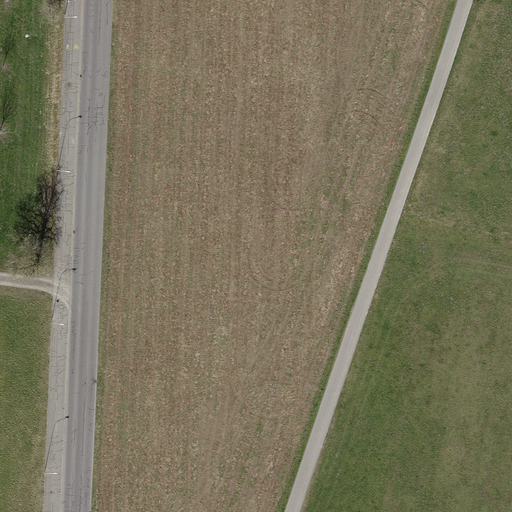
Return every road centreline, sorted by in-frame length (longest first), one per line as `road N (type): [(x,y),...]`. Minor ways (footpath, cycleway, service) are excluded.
road 1 (residential): [(293,511),(466,0)]
road 2 (tertiary): [(99,0),(78,511)]
